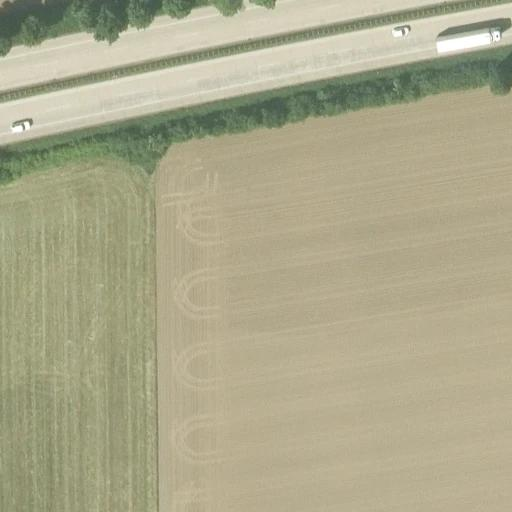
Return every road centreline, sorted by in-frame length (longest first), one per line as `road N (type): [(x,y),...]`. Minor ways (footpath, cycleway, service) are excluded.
road 1 (motorway): [(0,120),(511,22)]
road 2 (motorway): [(384,0),(0,74)]
